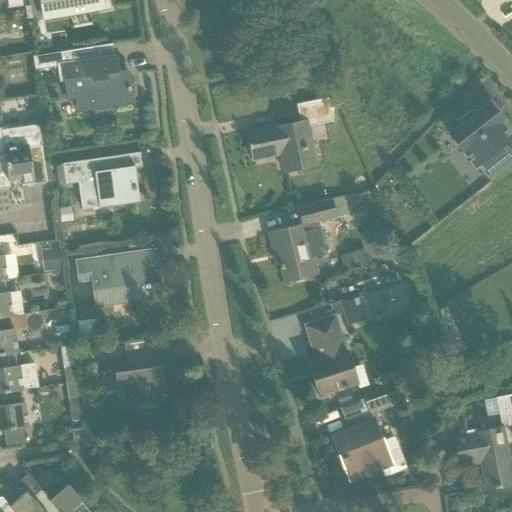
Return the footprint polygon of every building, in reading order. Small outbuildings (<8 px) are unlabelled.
[(36,0),(41,21),(70,15),(68,6),(84,3),(86,13),(108,9),(106,0),(36,0)] [(57,83),(61,82),(63,99),(72,98),(74,113),(92,110),(91,104),(107,102),(108,108),(130,105),(127,83),(119,84),(118,73),(116,74),(114,61),(113,61),(111,45),(32,57),(33,70),(55,67),(57,83)] [(284,174),(303,170),(314,167),(306,129),(332,123),(326,98),(315,100),(295,105),(299,121),(245,133),(251,160),(280,154),(284,174)] [(463,151),(475,167),(476,166),(486,179),(511,157),(511,154),(504,144),(510,139),(498,124),(501,121),(488,105),(475,115),(472,110),(458,121),(461,126),(448,136),(461,152),(463,151)] [(0,129),(0,136),(7,182),(8,181),(20,180),(21,187),(46,183),(43,163),(37,125),(0,130),(0,129)] [(0,189),(9,188),(8,181),(7,182),(0,136),(0,189)] [(137,202),(134,180),(125,181),(124,169),(141,167),(139,153),(61,165),(61,166),(54,167),(57,186),(77,183),(81,210),(99,207),(98,199),(113,197),(114,205),(137,202)] [(511,187),(501,194),(511,209),(511,187)] [(71,191),(60,192),(62,207),(73,206),(71,191)] [(336,218),(332,199),(298,207),(302,226),(268,234),(273,252),(276,251),(280,265),(278,265),(279,269),(281,269),(283,280),(282,280),(282,281),(315,275),(312,259),(326,256),(319,224),(319,222),(336,218)] [(70,208),(57,210),(59,223),(71,222),(70,208)] [(48,249),(38,250),(41,273),(62,270),(58,242),(47,243),(48,249)] [(370,265),(366,249),(340,255),(344,271),(370,265)] [(128,302),(131,302),(151,299),(148,277),(140,278),(138,267),(155,264),(153,250),(133,253),(75,261),(77,281),(91,279),(95,308),(113,305),(111,297),(127,295),(128,302)] [(2,280),(0,279),(0,317),(7,316),(9,316),(6,293),(4,293),(2,280)] [(343,311),(347,325),(372,317),(365,294),(331,305),(334,314),(343,311)] [(65,298),(55,299),(56,309),(66,307),(65,298)] [(69,321),(67,309),(54,311),(55,323),(69,321)] [(7,316),(0,317),(0,354),(14,353),(11,329),(9,329),(7,316)] [(333,316),(323,320),(304,326),(308,341),(310,340),(317,361),(308,364),(318,397),(356,384),(333,316)] [(80,348),(99,345),(96,320),(77,323),(80,348)] [(115,371),(100,373),(103,392),(117,390),(120,411),(166,404),(160,369),(170,367),(165,336),(114,343),(116,355),(124,354),(127,372),(116,374),(115,371)] [(445,344),(451,357),(466,350),(460,337),(445,344)] [(14,353),(0,354),(0,392),(17,390),(20,390),(16,366),(14,366),(12,354),(14,354),(14,353)] [(396,361),(403,382),(416,377),(409,357),(396,361)] [(75,367),(62,369),(64,384),(77,382),(75,367)] [(77,382),(64,384),(66,399),(79,397),(77,382)] [(393,387),(358,401),(352,404),(339,409),(348,430),(352,428),(354,433),(333,442),(349,481),(381,469),(384,476),(405,468),(396,446),(384,451),(370,414),(399,403),(393,387)] [(17,390),(0,392),(0,431),(26,428),(23,403),(19,403),(17,390)] [(511,394),(494,398),(493,399),(496,413),(503,412),(507,429),(511,427),(511,394)] [(349,397),(337,402),(339,409),(352,404),(349,397)] [(72,442),(84,440),(82,429),(70,430),(72,442)] [(511,476),(505,445),(502,431),(477,437),(476,433),(465,435),(466,440),(454,443),(459,466),(473,463),(479,462),(484,491),(498,488),(511,484),(511,476)] [(41,491),(32,499),(42,511),(87,511),(65,486),(49,501),(41,491)] [(1,497),(0,497),(0,511),(42,511),(32,499),(25,492),(9,506),(1,497)]
